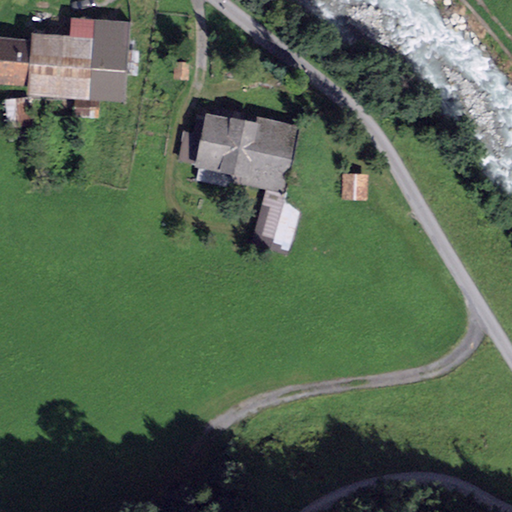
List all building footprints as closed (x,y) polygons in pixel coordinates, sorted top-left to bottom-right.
[(31,90),(124,97),(128,28),(77,25),(75,44),(35,41),(34,42),(18,41),(18,43),(0,41),(0,82),(32,84),(31,90)] [(100,117),(102,100),(76,98),(75,115),(100,117)] [(7,104),(10,126),(33,123),(31,101),(7,104)] [(270,198),(282,200),(290,159),(298,130),(257,121),(256,126),(211,118),(200,166),(246,176),(245,183),(272,189),(270,198)] [(179,161),(195,164),(201,134),(185,131),(179,161)] [(344,195),(364,196),(365,179),(345,179),(344,195)]
